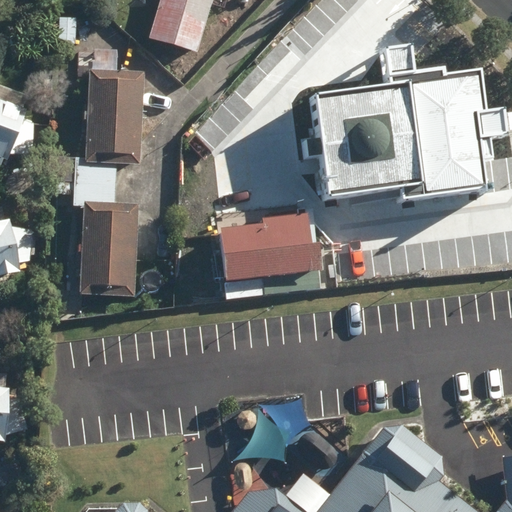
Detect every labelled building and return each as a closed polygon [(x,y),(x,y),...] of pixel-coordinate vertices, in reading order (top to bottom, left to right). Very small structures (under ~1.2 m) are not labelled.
[(162,0),(149,44),(197,58),(214,0),(162,0)] [(60,47),(76,47),(77,23),(60,22),(60,47)] [(145,78),(135,77),(116,77),(117,56),(93,55),(92,76),(91,76),(87,163),(77,162),(76,188),(115,190),(116,168),(140,169),(144,85),(145,78)] [(410,255),(422,255),(419,233),(413,233),(409,206),(446,201),(444,182),(478,178),(475,154),(488,153),(479,76),(426,82),(425,69),(385,74),(387,91),(332,98),(338,152),(368,196),(410,255)] [(0,172),(0,173),(3,165),(9,166),(11,158),(34,159),(34,128),(23,126),(28,115),(22,113),(27,100),(0,89),(0,172)] [(57,184),(66,184),(66,168),(57,168),(57,184)] [(115,190),(76,188),(63,187),(62,201),(75,202),(75,209),(85,210),(80,298),(135,300),(139,209),(115,208),(115,190)] [(0,281),(21,277),(19,267),(30,265),(32,247),(36,247),(37,234),(11,232),(10,225),(4,226),(1,213),(0,213),(0,281)] [(222,237),(227,287),(322,277),(319,252),(311,253),(308,222),(263,227),(264,233),(222,237)] [(0,447),(6,448),(6,439),(26,435),(20,403),(8,406),(9,395),(6,394),(7,379),(0,378),(0,447)] [(239,429),(245,433),(252,432),(256,427),(255,420),(250,415),(243,416),(238,421),(239,429)] [(511,511),(511,462),(504,463),(508,506),(503,511),(470,511),(439,487),(443,480),(441,462),(403,431),(395,442),(385,434),(334,497),(314,481),(310,487),(303,481),(286,502),(277,494),(270,495),(267,465),(235,469),(239,498),(251,496),(238,511),(511,511)]
